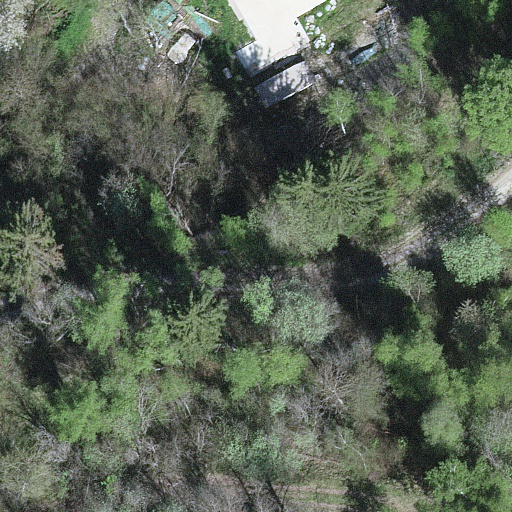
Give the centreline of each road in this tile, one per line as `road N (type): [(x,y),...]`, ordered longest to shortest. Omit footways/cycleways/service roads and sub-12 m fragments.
road 1 (track): [(511,184),(346,298),(83,298),(0,316)]
road 2 (track): [(62,511),(201,487),(301,488),(398,511)]
